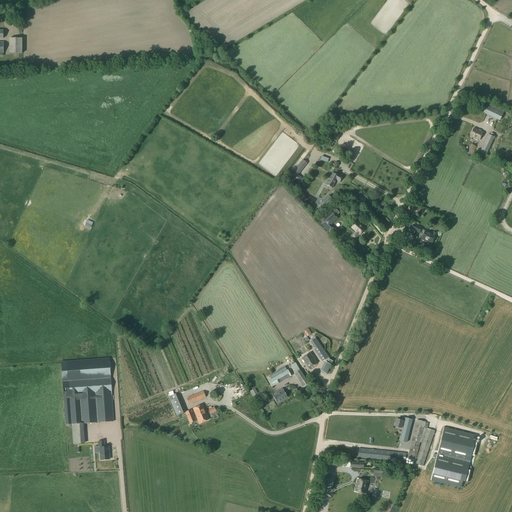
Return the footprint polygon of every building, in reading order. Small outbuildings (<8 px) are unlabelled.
[(22,38),(9,38),(9,54),(22,54),(22,38)] [(487,105),(483,113),(500,121),(503,113),(487,105)] [(474,129),(470,136),(479,140),(482,133),(474,129)] [(484,143),(479,152),(486,155),(494,137),(488,135),(484,143)] [(471,144),(467,153),(472,156),(476,147),(471,144)] [(305,163),(303,161),(294,172),(291,176),(295,179),(295,180),(302,185),(304,182),(297,177),(296,174),(305,163)] [(331,176),(326,185),(332,189),(334,184),(336,181),(339,183),(343,177),(335,172),(334,174),(333,173),(331,176)] [(308,199),(317,204),(319,199),(310,195),(308,199)] [(327,195),(320,201),(324,207),(331,200),(331,199),(332,199),(330,196),(328,197),(327,195)] [(420,208),(415,206),(411,204),(408,209),(412,211),(417,213),(420,208)] [(328,209),(320,218),(324,222),(325,220),(330,225),(337,218),(335,216),(339,213),(332,206),(329,210),(328,209)] [(357,221),(351,228),(355,232),(353,235),(356,238),(359,235),(365,229),(357,221)] [(414,224),(411,230),(419,234),(422,228),(414,224)] [(425,230),(421,239),(431,244),(436,235),(425,230)] [(315,339),(311,342),(318,352),(317,352),(322,361),(328,357),(322,349),(315,339)] [(309,353),(302,358),(308,368),(316,363),(309,353)] [(62,381),(110,378),(109,358),(61,362),(62,381)] [(325,362),(320,370),(326,373),(330,365),(332,361),(327,359),(326,362),(325,362)] [(288,369),(268,381),(272,387),(292,376),(288,369)] [(300,370),(294,373),(305,389),(310,386),(300,370)] [(315,374),(309,378),(316,388),(321,384),(318,381),(319,380),(315,374)] [(62,382),(65,425),(114,421),(112,394),(110,378),(62,382)] [(287,397),(282,388),(275,392),(276,395),(273,397),(276,403),(277,402),(276,402),(280,401),(287,397)] [(203,391),(187,398),(189,404),(205,397),(203,391)] [(256,391),(252,394),(256,402),(261,399),(256,391)] [(178,393),(169,396),(176,415),(184,412),(177,393),(178,393)] [(202,405),(193,409),(199,423),(208,419),(202,405)] [(191,410),(185,412),(190,423),(196,421),(191,410)] [(403,428),(405,418),(402,417),(401,420),(396,419),(395,427),(401,428),(403,428)] [(412,419),(405,418),(403,428),(400,441),(406,442),(412,419)] [(413,436),(407,457),(416,459),(420,442),(421,443),(415,463),(423,466),(434,431),(426,428),(428,423),(425,423),(426,422),(417,420),(413,436)] [(93,424),(74,425),(75,445),(88,444),(87,427),(93,427),(93,424)] [(465,469),(468,455),(474,457),(477,443),(472,442),(473,435),(443,427),(436,455),(434,454),(432,458),(435,459),(430,480),(460,488),(462,482),(468,483),(471,470),(467,469),(465,469)] [(104,441),(98,442),(99,448),(100,460),(109,459),(109,447),(104,447),(104,441)] [(332,445),(331,455),(405,463),(406,453),(332,445)] [(365,494),(367,481),(358,479),(355,491),(365,494)]
